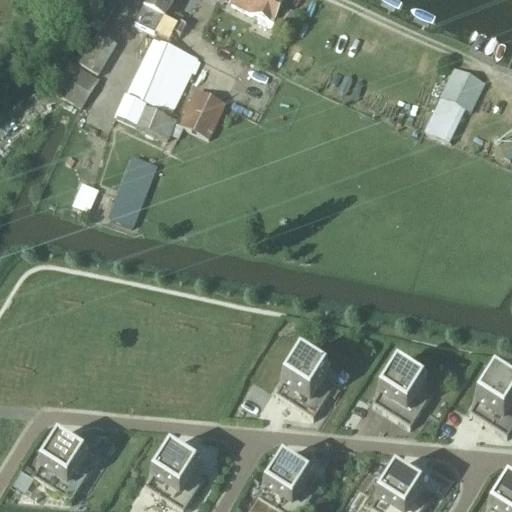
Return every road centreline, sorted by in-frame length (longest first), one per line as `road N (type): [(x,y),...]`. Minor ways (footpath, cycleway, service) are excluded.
road 1 (residential): [(269,436),(43,415)]
road 2 (residential): [(492,456),(269,436)]
road 3 (track): [(511,84),(318,0)]
